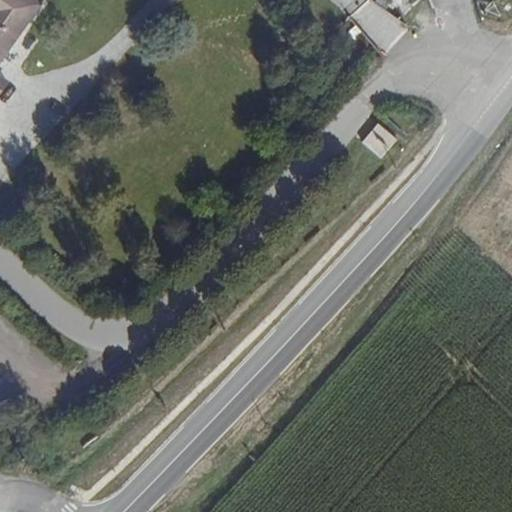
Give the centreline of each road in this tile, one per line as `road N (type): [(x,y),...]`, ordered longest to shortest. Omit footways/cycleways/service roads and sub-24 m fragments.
road 1 (secondary): [(122,511),(381,238),(511,76)]
road 2 (unknown): [(0,359),(78,379),(103,369),(128,335)]
